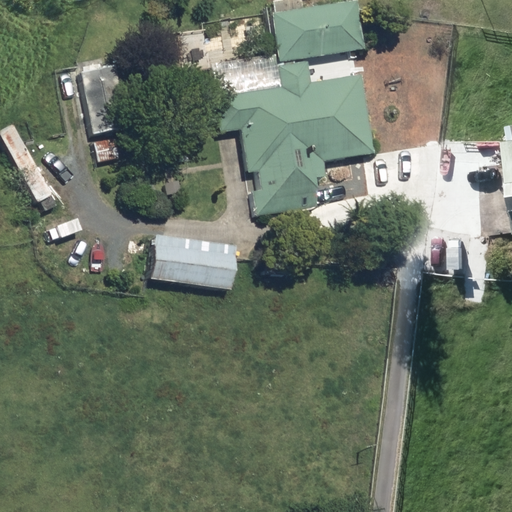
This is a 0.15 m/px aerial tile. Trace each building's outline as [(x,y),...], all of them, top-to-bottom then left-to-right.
[(260,20),(268,70),(355,56),(347,7),(296,16),(293,3),(263,8),(265,20),(260,20)] [(249,196),(252,220),(309,211),(305,184),(317,183),(315,167),(366,160),(354,81),(305,88),(301,66),(271,71),(275,92),(209,102),(215,137),(232,135),(239,178),(250,176),(253,195),(249,196)] [(73,78),(86,140),(112,135),(111,130),(119,129),(107,72),(73,78)] [(7,128),(0,131),(0,151),(33,212),(48,203),(7,128)] [(88,147),(91,167),(113,163),(109,143),(88,147)] [(464,171),(471,235),(511,230),(511,146),(507,147),(509,166),(464,171)] [(5,178),(0,178),(0,224),(12,223),(5,178)] [(175,184),(161,187),(164,201),(177,199),(175,184)] [(193,221),(196,205),(180,203),(178,219),(193,221)] [(141,286),(221,296),(227,252),(147,242),(141,286)]
